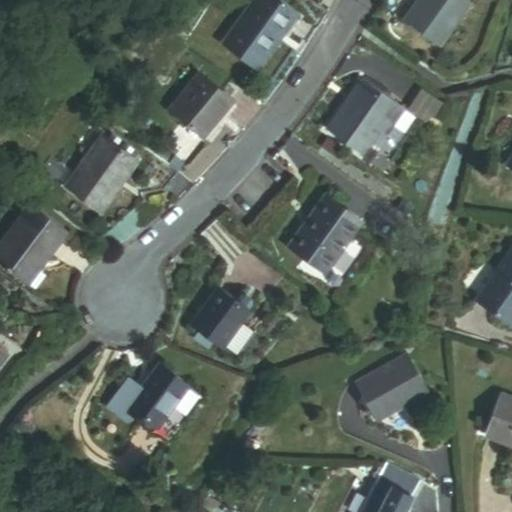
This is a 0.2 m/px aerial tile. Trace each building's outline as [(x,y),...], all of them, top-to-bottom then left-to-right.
[(257,0),(227,43),(261,67),(302,9),(290,0),(257,0)] [(419,0),(409,14),(441,40),(472,0),(419,0)] [(175,108),(208,135),(238,98),(205,71),(175,108)] [(330,125),(366,150),(402,100),(366,75),(330,125)] [(447,96),(426,83),(414,102),(435,115),(447,96)] [(75,190),(108,215),(146,163),(113,138),(75,190)] [(181,169),(172,162),(160,179),(169,186),(181,169)] [(199,181),(181,169),(169,186),(187,199),(199,181)] [(297,242),(331,269),(369,218),(333,192),(297,242)] [(45,259),(52,265),(78,232),(37,201),(0,248),(0,259),(28,281),(45,259)] [(511,252),(482,297),(511,316),(511,252)] [(241,299),(224,286),(197,324),(227,346),(230,342),(245,322),(255,309),(253,308),(241,299)] [(241,299),(253,308),(257,303),(256,297),(251,293),(245,294),(241,299)] [(245,322),(230,342),(242,351),(257,331),(245,322)] [(0,374),(16,353),(0,342),(0,374)] [(350,378),(366,413),(393,401),(395,405),(423,393),(405,353),(350,378)] [(143,405),(167,422),(196,382),(169,362),(152,386),(136,375),(116,403),(135,417),(143,405)] [(495,429),(511,434),(511,391),(509,391),(495,429)] [(402,511),(417,480),(387,466),(366,511),(402,511)]
